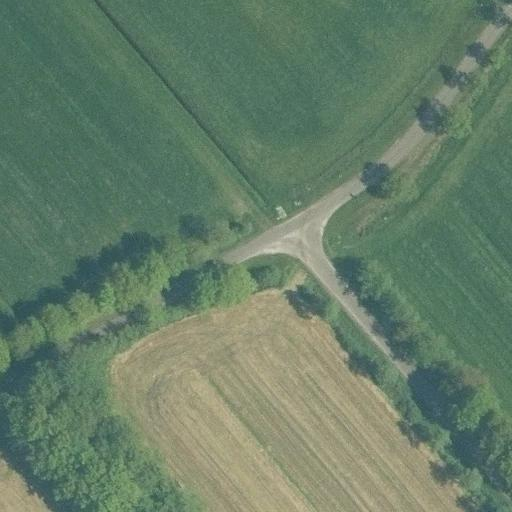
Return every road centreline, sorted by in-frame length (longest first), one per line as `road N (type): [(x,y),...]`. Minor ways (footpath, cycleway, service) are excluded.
road 1 (unclassified): [(511,494),(287,230)]
road 2 (unclassified): [(0,390),(287,230)]
road 3 (unclassified): [(287,230),(410,145),(511,7)]
